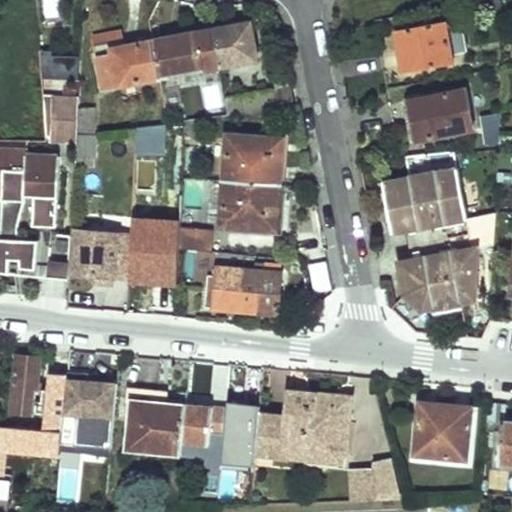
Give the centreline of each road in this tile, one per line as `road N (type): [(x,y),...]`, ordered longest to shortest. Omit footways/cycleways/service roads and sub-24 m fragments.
road 1 (residential): [(304,0),(359,298),(356,353)]
road 2 (residential): [(356,353),(0,315)]
road 3 (residential): [(356,353),(511,368)]
